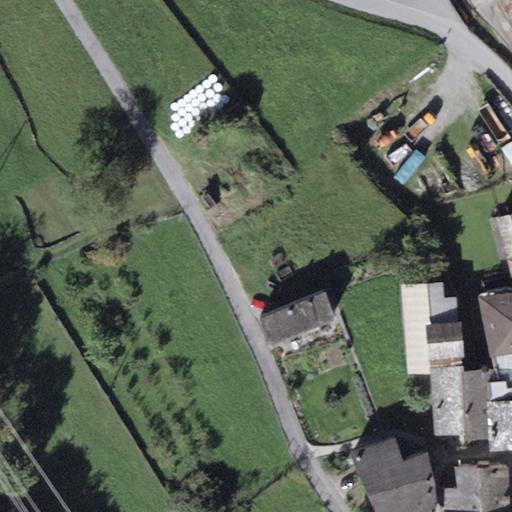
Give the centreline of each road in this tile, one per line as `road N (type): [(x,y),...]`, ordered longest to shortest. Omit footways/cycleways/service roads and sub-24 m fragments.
road 1 (track): [(64,0),(169,161),(308,457),(344,511)]
road 2 (unclassified): [(334,0),(433,25),(511,92)]
